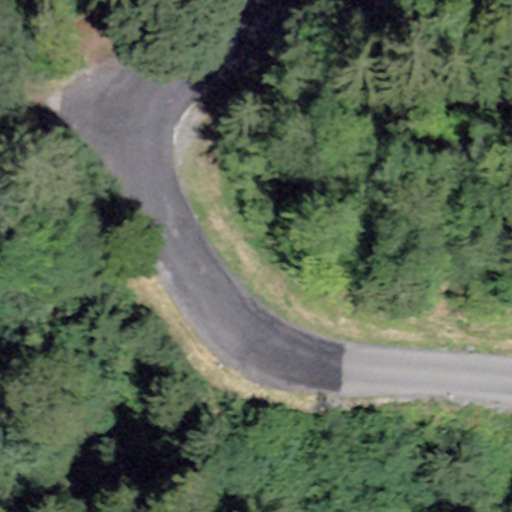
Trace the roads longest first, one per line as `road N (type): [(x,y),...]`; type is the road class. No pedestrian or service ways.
road 1 (unclassified): [(301,0),(218,35),(158,91),(141,143),(150,190),(179,250),(220,306),(269,347),(326,370),(511,383)]
road 2 (unclassified): [(465,0),(376,23),(309,0)]
